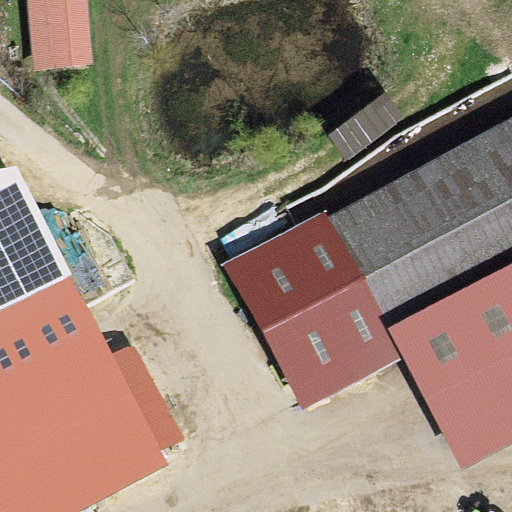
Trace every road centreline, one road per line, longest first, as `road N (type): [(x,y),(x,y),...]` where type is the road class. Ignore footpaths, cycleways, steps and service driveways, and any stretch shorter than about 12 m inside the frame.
road 1 (track): [(256,457),(194,289),(0,124)]
road 2 (residential): [(179,511),(256,457),(511,456)]
